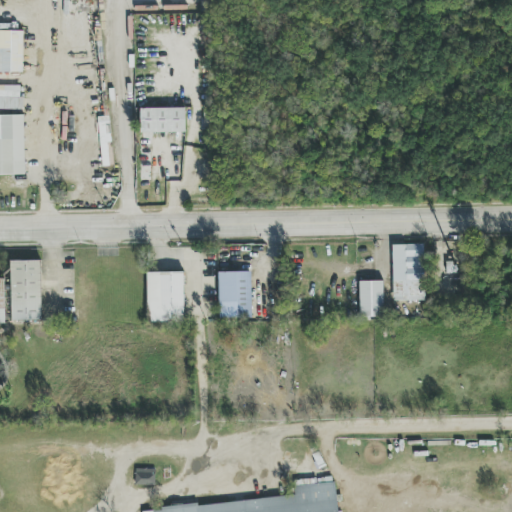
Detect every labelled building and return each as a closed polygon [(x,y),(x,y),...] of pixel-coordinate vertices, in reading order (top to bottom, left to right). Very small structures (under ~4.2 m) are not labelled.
[(23,31),(0,31),(0,73),(24,73),(23,31)] [(21,86),(0,86),(0,110),(24,110),(25,97),(21,97),(21,86)] [(140,108),(141,133),(185,132),(185,107),(140,108)] [(0,175),(25,175),(25,115),(0,115),(0,175)] [(102,167),(113,166),(110,117),(99,118),(102,167)] [(393,301),(425,300),(424,244),(392,245),(393,301)] [(11,261),(12,321),(43,321),(41,261),(11,261)] [(184,322),(183,271),(147,272),(148,323),(184,322)] [(218,272),(219,318),(252,318),(251,271),(218,272)] [(383,281),(359,281),(360,317),(384,317),(383,281)] [(155,486),(156,470),(136,469),(135,485),(155,486)] [(141,511),(339,511),(337,482),(295,486),(296,497),(198,505),(198,504),(166,506),(159,510),(141,511)]
